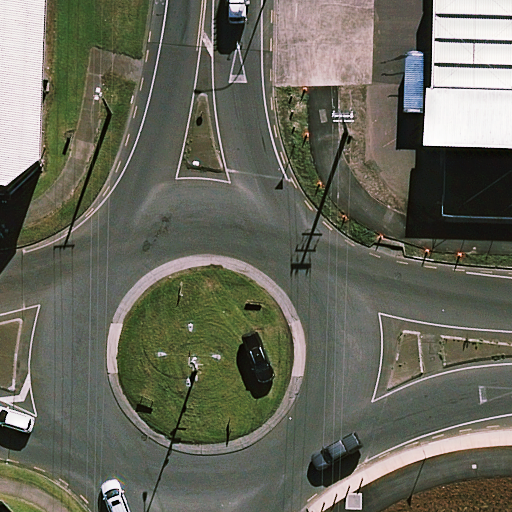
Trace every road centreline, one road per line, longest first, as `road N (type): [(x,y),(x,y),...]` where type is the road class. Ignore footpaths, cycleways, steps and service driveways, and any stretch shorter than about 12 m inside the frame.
road 1 (secondary): [(125,234),(158,154),(184,33),(211,1)]
road 2 (secondary): [(211,1),(236,41),(246,136),(277,228)]
road 3 (secondary): [(106,453),(74,399),(66,349),(68,318),(92,266)]
road 4 (secondary): [(347,353),(328,426),(300,463),(262,489)]
road 5 (secondary): [(511,354),(347,353)]
road 6 (secondary): [(125,234),(184,213),(277,228)]
road 7 (secondary): [(277,228),(300,244),(332,289),(347,353)]
road 8 (secondary): [(262,489),(207,498),(166,493),(128,476)]
